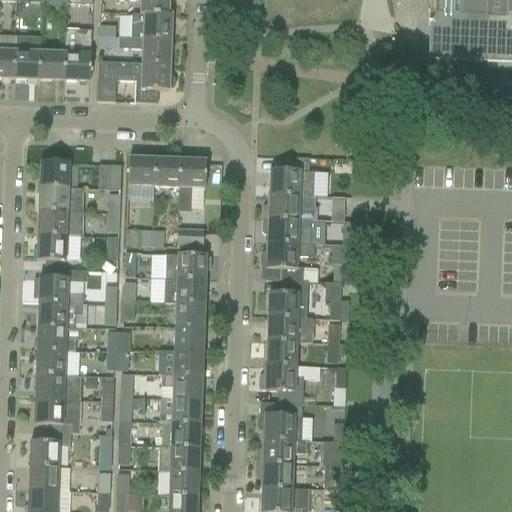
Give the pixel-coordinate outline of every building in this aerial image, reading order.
[(91,0),(67,0),(67,7),(91,8),(91,0)] [(167,0),(115,0),(116,3),(140,4),(139,18),(170,19),(170,18),(167,18),(167,0)] [(511,0),(427,0),(427,17),(432,17),(431,25),(425,25),(425,26),(427,26),(425,61),(511,64),(511,0)] [(169,45),(170,19),(139,18),(139,20),(130,19),(129,42),(129,43),(169,45)] [(99,31),(99,43),(106,43),(106,41),(114,41),(114,31),(99,31)] [(89,59),(90,35),(78,34),(65,34),(64,58),(63,86),(88,87),(88,84),(89,59)] [(0,83),(12,84),(14,40),(0,39),(0,83)] [(38,85),(39,57),(39,41),(14,40),(12,84),(38,85)] [(99,43),(98,53),(106,53),(113,53),(114,41),(106,41),(106,43),(99,43)] [(168,70),(169,45),(129,43),(129,42),(114,41),(113,53),(141,54),(140,68),(168,70)] [(63,86),(64,58),(39,57),(38,85),(63,86)] [(168,81),(168,70),(140,68),(109,67),(105,67),(96,67),(96,84),(134,86),(133,107),(155,108),(155,95),(157,95),(167,95),(167,92),(170,92),(172,90),(172,84),(170,81),(168,81)] [(153,190),(154,161),(152,161),(152,159),(150,157),(142,156),(140,159),(140,161),(127,160),(126,189),(153,190)] [(178,190),(179,162),(154,161),(153,190),(176,190),(178,190)] [(308,162),(301,162),(281,161),(281,175),(268,175),(267,200),(313,201),(313,176),(308,176),(308,162)] [(202,191),(203,163),(179,162),(178,190),(176,190),(176,214),(188,214),(188,212),(189,191),(202,191)] [(38,165),(37,191),(67,192),(68,166),(38,165)] [(119,168),(97,168),(96,194),(119,194),(119,168)] [(342,195),(343,177),(332,177),(332,195),(342,195)] [(37,191),(36,215),(82,216),(83,192),(67,192),(37,191)] [(109,199),(108,217),(118,218),(119,199),(109,199)] [(261,211),(260,223),(295,225),(296,214),(312,214),(313,201),(267,200),(267,208),(264,208),(261,211)] [(341,226),(341,212),(331,212),(330,226),(341,226)] [(36,215),(35,239),(65,240),(65,239),(81,239),(82,216),(36,215)] [(117,236),(118,218),(108,217),(107,236),(117,236)] [(309,225),(295,225),(260,223),(260,236),(262,238),(266,239),(266,247),(308,249),(308,248),(309,225)] [(330,226),(330,239),(340,239),(341,226),(330,226)] [(150,241),(150,234),(141,234),(125,233),(125,249),(140,249),(153,250),(153,241),(150,241)] [(201,251),(202,233),(177,233),(176,250),(201,251)] [(163,235),(150,234),(150,241),(153,241),(153,250),(162,250),(163,235)] [(64,265),(65,240),(35,239),(34,263),(64,265)] [(117,242),(107,241),(106,260),(116,260),(117,242)] [(310,248),(308,248),(308,249),(266,247),(265,256),(261,256),(259,259),(259,268),(261,271),(265,271),(265,272),(279,272),(278,285),(302,286),(302,272),(297,271),(297,260),(310,261),(310,248)] [(329,250),(329,268),(339,269),(340,250),(329,250)] [(135,256),(124,256),(124,276),(134,276),(135,256)] [(163,257),(162,283),(203,284),(203,272),(208,273),(209,260),(204,260),(204,259),(163,257)] [(33,283),(33,297),(37,297),(37,306),(81,308),(82,299),(65,299),(66,285),(86,286),(87,275),(75,274),(45,273),(45,282),(38,282),(38,283),(33,283)] [(202,308),(203,284),(162,283),(161,307),(173,307),(202,308)] [(266,297),(265,322),(295,323),(295,324),(306,324),(307,286),(302,286),(278,285),(278,298),(266,297)] [(124,287),(123,305),(133,305),(134,287),(124,287)] [(105,290),(104,308),(115,309),(115,290),(105,290)] [(133,324),(133,305),(123,305),(122,324),(133,324)] [(338,324),(339,306),(328,305),(328,324),(338,324)] [(75,319),(81,319),(81,308),(37,306),(36,330),(66,331),(66,332),(74,332),(75,319)] [(201,332),(202,308),(173,307),(173,331),(201,332)] [(114,328),(115,309),(104,308),(104,328),(114,328)] [(312,324),(295,324),(295,323),(265,322),(265,345),(294,346),(311,347),(312,324)] [(327,329),(326,347),(336,348),(337,330),(327,329)] [(36,330),(35,354),(63,354),(73,354),(73,344),(66,344),(66,332),(66,331),(36,330)] [(200,356),(201,332),(173,331),(172,355),(200,356)] [(117,355),(118,337),(108,336),(107,355),(117,355)] [(128,337),(118,337),(117,355),(127,355),(128,337)] [(293,371),(294,346),(265,345),(264,369),(293,371)] [(326,347),(325,367),(335,367),(336,348),(326,347)] [(62,379),(63,354),(35,354),(34,378),(62,379)] [(161,354),(160,379),(199,380),(200,356),(172,355),(161,354)] [(116,373),(117,355),(107,355),(106,373),(116,373)] [(117,355),(116,373),(126,374),(127,355),(117,355)] [(276,407),(301,408),(302,382),(293,382),(293,371),(264,369),(263,378),(260,378),(257,381),(257,390),(259,393),(277,394),(276,407)] [(333,372),(333,390),(343,390),(343,372),(333,372)] [(34,378),(33,402),(79,404),(80,380),(73,380),(73,379),(62,379),(34,378)] [(199,404),(199,380),(160,379),(160,391),(170,391),(170,403),(199,404)] [(120,382),(119,401),(130,401),(130,383),(120,382)] [(102,386),(101,404),(111,405),(112,386),(102,386)] [(119,401),(119,419),(129,419),(130,401),(119,401)] [(78,438),(79,404),(33,402),(32,427),(44,427),(43,436),(70,437),(78,438)] [(198,428),(199,404),(170,403),(170,415),(158,415),(158,427),(160,427),(198,428)] [(110,423),(111,405),(101,404),(100,423),(110,423)] [(299,444),(301,408),(276,407),(276,419),(257,418),(254,421),(254,431),(257,434),(261,434),(261,443),(300,445),(300,444),(299,444)] [(197,452),(198,428),(160,427),(160,450),(168,451),(197,452)] [(341,428),(331,427),(330,445),(341,445),(341,428)] [(118,431),(117,449),(128,449),(128,431),(118,431)] [(70,448),(70,437),(43,436),(43,446),(29,445),(28,469),(56,470),(57,447),(70,448)] [(306,445),(300,444),(300,445),(261,443),(261,452),(256,452),(253,455),(252,467),(290,468),(290,457),(305,457),(306,445)] [(320,445),(319,470),(322,470),(341,470),(342,446),(320,445)] [(127,468),(128,449),(117,449),(117,468),(127,468)] [(196,475),(197,452),(168,451),(160,450),(158,450),(158,474),(167,474),(196,475)] [(109,454),(99,454),(98,472),(108,473),(109,454)] [(289,492),(290,468),(252,467),(252,478),(255,481),(260,482),(259,491),(289,492)] [(55,494),(56,470),(28,469),(27,494),(55,494)] [(322,470),(321,494),(340,494),(341,470),(322,470)] [(195,499),(196,475),(167,474),(167,498),(195,499)] [(98,477),(97,496),(108,496),(108,478),(98,477)] [(134,487),(126,487),(127,479),(116,478),(116,497),(126,497),(133,497),(134,487)] [(304,493),(289,492),(259,491),(258,511),(288,511),(289,505),(304,505),(304,493)] [(54,511),(55,494),(27,494),(26,511),(54,511)] [(106,511),(108,496),(97,496),(96,511),(106,511)] [(125,511),(126,497),(116,497),(115,511),(125,511)] [(194,511),(195,499),(167,498),(166,511),(194,511)]
